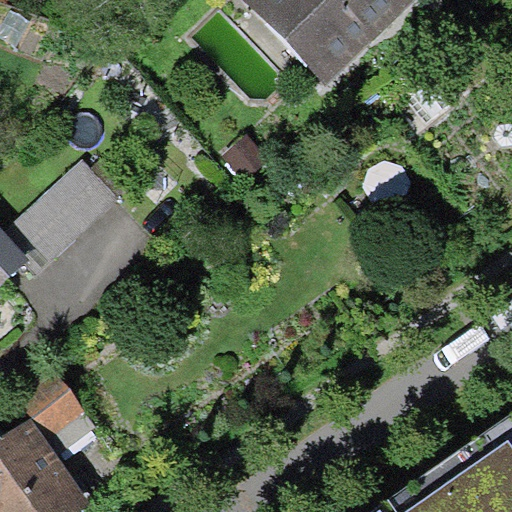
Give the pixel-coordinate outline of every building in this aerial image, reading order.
[(403,6),(397,0),(248,0),(323,80),(403,6)] [(0,233),(0,287),(18,272),(29,284),(118,206),(82,165),(2,236),(0,233)] [(61,382),(26,408),(49,439),(84,414),(61,382)] [(31,424),(0,447),(0,511),(84,511),(90,509),(31,424)] [(511,511),(511,447),(496,425),(369,511),(511,511)]
